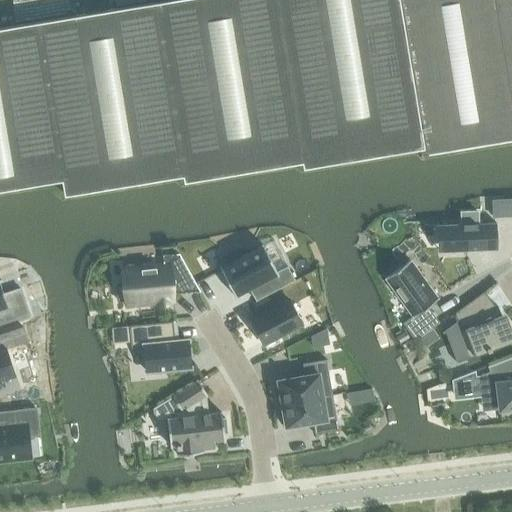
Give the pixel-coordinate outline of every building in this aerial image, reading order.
[(0,189),(62,179),(65,194),(159,178),(183,174),(184,180),(303,160),(304,166),(427,145),(428,151),(511,137),(511,0),(168,0),(159,1),(0,28),(0,189)] [(511,216),(511,198),(491,199),(492,217),(511,216)] [(498,226),(450,230),(453,257),(500,253),(498,226)] [(221,266),(219,266),(236,297),(237,297),(236,295),(256,284),(263,297),(295,280),(287,266),(276,272),(262,244),(261,245),(262,246),(242,257),(237,249),(221,257),(226,265),(221,268),(221,266)] [(200,292),(179,254),(162,255),(163,265),(138,267),(138,264),(127,265),(127,269),(122,269),(123,284),(116,285),(118,300),(125,300),(125,305),(157,302),(157,304),(169,302),(168,301),(173,300),(172,294),(200,292)] [(410,260),(385,278),(409,312),(400,319),(414,340),(439,322),(427,306),(437,299),(410,260)] [(0,324),(29,315),(20,288),(3,294),(0,285),(0,324)] [(456,321),(444,330),(457,363),(461,361),(509,343),(505,332),(510,328),(501,316),(493,321),(478,300),(486,295),(484,292),(453,314),(456,321)] [(288,299),(250,319),(264,344),(302,324),(288,299)] [(172,321),(129,326),(131,348),(144,346),(146,371),(190,367),(187,340),(174,341),(172,321)] [(0,381),(16,376),(6,349),(27,341),(22,326),(0,333),(0,381)] [(490,372),(479,376),(483,411),(499,410),(504,409),(511,408),(511,356),(498,361),(488,365),(490,372)] [(278,385),(274,385),(277,399),(281,398),(281,403),(334,395),(328,359),(304,363),(306,374),(277,379),(278,385)] [(199,380),(154,408),(156,421),(168,419),(168,425),(165,426),(167,440),(170,439),(171,446),(177,445),(178,455),(204,452),(203,449),(216,447),(215,440),(226,439),(225,433),(228,432),(226,418),(223,418),(222,412),(203,414),(201,399),(208,395),(199,380)] [(282,409),(278,409),(281,423),(285,422),(286,428),(314,423),(316,435),(340,431),(334,395),(281,403),(282,409)] [(0,460),(30,458),(28,437),(39,435),(36,409),(0,412),(0,460)]
